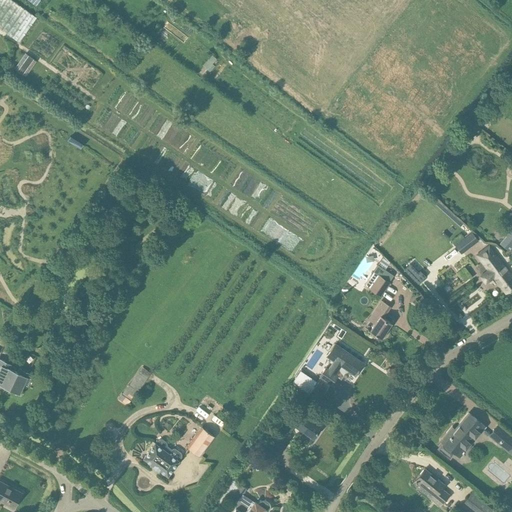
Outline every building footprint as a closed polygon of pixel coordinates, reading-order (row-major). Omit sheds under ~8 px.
[(0,0),(0,29),(19,43),(37,17),(11,0),(0,0)] [(252,0),(245,0),(239,8),(245,13),(254,1),(252,0)] [(256,3),(247,14),(253,19),(262,7),(256,3)] [(264,8),(254,20),(261,25),(259,27),(263,30),(269,23),(266,20),(271,14),(264,8)] [(280,27),(270,39),(275,44),(279,40),(284,44),(294,32),(287,26),(284,30),(280,27)] [(299,36),(289,48),(294,52),(291,56),(296,61),(307,49),(303,46),(306,42),(299,36)] [(313,58),(307,65),(311,69),(313,66),(322,74),(328,67),(326,66),(331,60),(323,52),(316,60),(313,58)] [(209,70),(216,59),(210,54),(202,66),(209,70)] [(503,104),(510,93),(499,85),(491,95),(503,104)] [(511,232),(510,231),(499,243),(509,251),(511,247),(511,232)] [(455,246),(462,254),(479,241),(472,233),(455,246)] [(142,245),(145,249),(156,240),(152,236),(142,245)] [(511,276),(500,260),(499,261),(488,246),(477,255),(488,270),(485,273),(481,277),(486,283),(493,277),(506,293),(511,288),(511,276)] [(404,268),(417,282),(424,275),(420,270),(418,272),(410,263),(404,268)] [(390,283),(374,270),(364,285),(380,297),(390,283)] [(370,331),(380,338),(381,337),(384,338),(386,334),(385,331),(391,323),(383,318),(390,307),(380,300),(367,319),(375,325),(370,331)] [(326,368),(320,377),(331,385),(337,376),(341,380),(344,376),(344,377),(345,377),(345,378),(346,378),(347,378),(348,377),(349,376),(349,375),(349,374),(348,374),(355,375),(355,376),(364,363),(335,344),(327,356),(334,361),(328,369),(326,368)] [(7,390),(14,393),(15,391),(19,393),(23,384),(27,386),(33,374),(18,368),(17,371),(4,365),(5,362),(0,359),(0,383),(8,387),(7,390)] [(313,437),(321,426),(301,413),(293,424),(305,432),(305,434),(311,438),(312,437),(313,437)] [(436,449),(450,460),(455,453),(460,457),(485,427),(468,413),(454,430),(452,428),(441,441),(442,442),(436,449)] [(511,436),(510,435),(498,425),(489,436),(501,446),(511,455),(511,436)] [(199,456),(214,436),(201,427),(186,447),(199,456)] [(283,449),(292,437),(286,432),(277,445),(283,449)] [(158,470),(167,476),(178,461),(169,454),(172,450),(167,446),(167,444),(166,442),(163,439),(160,439),(158,440),(155,444),(154,443),(143,458),(152,466),(158,470)] [(502,469),(509,475),(511,474),(511,458),(511,459),(503,462),(502,469)] [(412,484),(439,506),(449,495),(441,488),(444,484),(425,469),(412,484)] [(267,511),(268,511),(269,510),(270,508),(270,506),(270,504),(269,502),(267,501),(265,500),(263,500),(261,500),(259,502),(258,503),(258,504),(255,502),(255,503),(242,494),(246,488),(232,478),(215,502),(224,509),(233,496),(251,508),(248,511),(240,511),(236,509),(234,511),(267,511)] [(0,500),(14,507),(21,493),(0,481),(0,500)] [(464,502),(475,511),(489,511),(492,509),(486,504),(488,501),(474,490),(464,502)]
